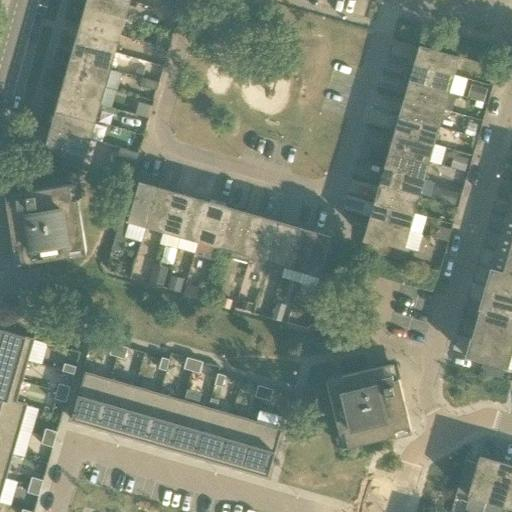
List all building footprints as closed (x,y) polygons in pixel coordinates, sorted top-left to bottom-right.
[(126,18),(131,1),(127,0),(88,0),(86,7),(126,18)] [(121,36),(126,18),(86,7),(81,25),(121,36)] [(116,53),(121,36),(81,25),(76,42),(116,53)] [(171,38),(158,34),(155,45),(168,49),(171,38)] [(111,71),(116,53),(76,42),(71,59),(111,71)] [(455,76),(460,57),(420,46),(415,64),(455,76)] [(106,88),(111,71),(71,59),(66,77),(106,88)] [(450,93),(455,76),(415,64),(410,82),(450,93)] [(101,105),(106,88),(66,77),(61,94),(101,105)] [(142,87),(157,91),(160,83),(144,78),(142,87)] [(445,110),(450,93),(410,82),(405,98),(445,110)] [(472,85),(468,98),(484,102),(487,90),(472,85)] [(96,123),(101,105),(61,94),(56,111),(96,123)] [(440,128),(445,110),(405,98),(400,116),(440,128)] [(146,117),(149,106),(139,103),(136,114),(146,117)] [(92,140),(96,123),(56,111),(51,128),(92,140)] [(435,145),(440,128),(400,116),(395,133),(435,145)] [(86,158),(92,140),(51,128),(46,146),(86,158)] [(430,163),(435,145),(395,133),(390,151),(430,163)] [(425,179),(430,163),(390,151),(385,168),(425,179)] [(454,155),(451,167),(466,172),(469,159),(454,155)] [(420,197),(425,179),(385,168),(380,185),(420,197)] [(146,227),(158,187),(140,182),(137,193),(129,191),(112,251),(121,254),(129,222),(146,227)] [(71,186),(72,185),(72,184),(22,192),(23,198),(8,200),(8,198),(7,198),(15,249),(21,248),(23,262),(21,263),(21,264),(42,261),(71,256),(72,256),(71,251),(85,248),(86,250),(87,250),(79,199),(73,200),(71,186)] [(415,214),(420,197),(380,185),(375,202),(415,214)] [(163,232),(175,192),(158,187),(146,227),(163,232)] [(460,193),(444,188),(440,201),(456,206),(460,193)] [(180,237),(192,197),(175,192),(163,232),(180,237)] [(198,242),(209,202),(192,197),(180,237),(198,242)] [(215,247),(227,207),(209,202),(198,242),(215,247)] [(410,231),(415,214),(375,202),(370,219),(410,231)] [(233,252),(244,212),(227,207),(215,247),(233,252)] [(248,262),(250,257),(261,217),(244,212),(233,252),(231,258),(248,262)] [(267,262),(278,221),(261,217),(250,257),(267,262)] [(511,237),(511,219),(507,218),(502,235),(511,237)] [(405,249),(410,231),(370,219),(365,238),(405,249)] [(284,267),(296,226),(278,221),(267,262),(284,267)] [(301,272),(313,231),(296,226),(284,267),(301,272)] [(331,285),(337,261),(326,258),(332,237),(313,231),(301,272),(321,277),(319,281),(331,285)] [(511,256),(511,237),(502,235),(497,252),(511,256)] [(511,256),(497,252),(492,270),(511,275),(511,256)] [(511,294),(511,275),(492,270),(487,287),(511,294)] [(511,313),(511,294),(487,287),(482,304),(511,313)] [(511,331),(511,313),(482,304),(477,322),(511,331)] [(350,333),(354,319),(355,313),(334,307),(328,327),(350,333)] [(511,350),(511,331),(477,322),(472,339),(511,350)] [(0,329),(0,354),(28,363),(35,340),(0,329)] [(507,369),(511,352),(511,350),(472,339),(467,357),(507,369)] [(110,355),(117,357),(121,346),(113,343),(110,355)] [(129,348),(121,346),(117,357),(125,360),(129,348)] [(0,354),(0,379),(22,386),(28,363),(0,354)] [(170,360),(162,358),(159,369),(167,372),(170,360)] [(184,369),(192,371),(195,360),(188,358),(184,369)] [(203,362),(195,360),(192,371),(200,374),(203,362)] [(65,364),(63,372),(74,375),(77,367),(65,364)] [(349,446),(347,447),(347,448),(397,436),(396,430),(410,427),(410,429),(411,428),(400,379),(394,380),(391,366),(392,365),(392,364),(369,370),(343,376),(342,376),(344,382),(329,385),(329,383),(328,384),(340,433),(345,432),(349,446)] [(72,420),(97,427),(111,380),(86,373),(72,420)] [(226,376),(218,374),(215,385),(223,388),(226,376)] [(17,402),(22,386),(0,379),(0,404),(26,412),(28,405),(17,402)] [(121,434),(135,387),(111,380),(97,427),(121,434)] [(57,391),(69,395),(71,387),(59,384),(57,391)] [(266,388),(259,385),(255,397),(263,399),(266,388)] [(135,387),(121,434),(146,441),(160,394),(135,387)] [(266,388),(263,399),(271,402),(274,390),(266,388)] [(69,395),(57,391),(55,399),(66,403),(69,395)] [(170,449),(184,401),(160,394),(146,441),(170,449)] [(195,456),(208,408),(184,401),(170,449),(195,456)] [(0,430),(19,436),(26,412),(0,404),(0,430)] [(208,408),(195,456),(219,463),(233,415),(208,408)] [(233,415),(219,463),(244,470),(257,422),(233,415)] [(244,470),(268,477),(282,429),(257,422),(244,470)] [(44,437),(56,440),(58,432),(46,429),(44,437)] [(0,430),(0,455),(12,459),(19,436),(0,430)] [(44,437),(42,444),(53,448),(56,440),(44,437)] [(0,480),(6,482),(12,459),(0,455),(0,480)] [(487,502),(498,462),(480,456),(468,497),(487,502)] [(503,506),(511,475),(511,465),(498,462),(487,502),(503,506)] [(511,509),(511,475),(503,506),(511,509)] [(32,477),(30,485),(42,489),(44,481),(32,477)] [(39,496),(42,489),(30,485),(28,493),(39,496)]
